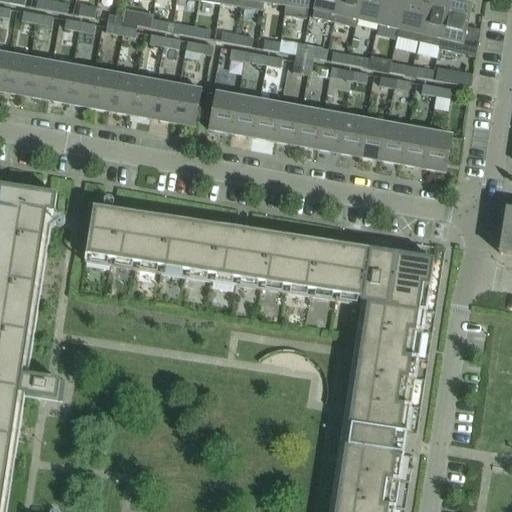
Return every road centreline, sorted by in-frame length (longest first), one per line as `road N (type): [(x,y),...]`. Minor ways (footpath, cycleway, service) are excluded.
road 1 (residential): [(482,219),(0,132)]
road 2 (residential): [(429,511),(469,275)]
road 3 (residential): [(482,219),(511,51)]
